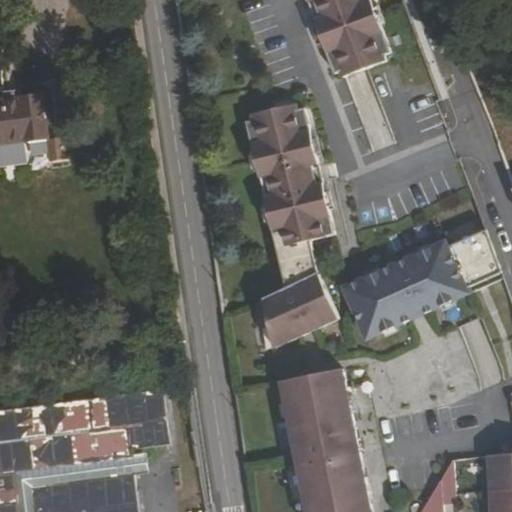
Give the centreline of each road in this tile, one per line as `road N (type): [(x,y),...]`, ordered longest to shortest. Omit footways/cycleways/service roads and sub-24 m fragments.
road 1 (tertiary): [(232,511),(153,0)]
road 2 (residential): [(511,215),(427,0)]
road 3 (residential): [(511,426),(373,453)]
